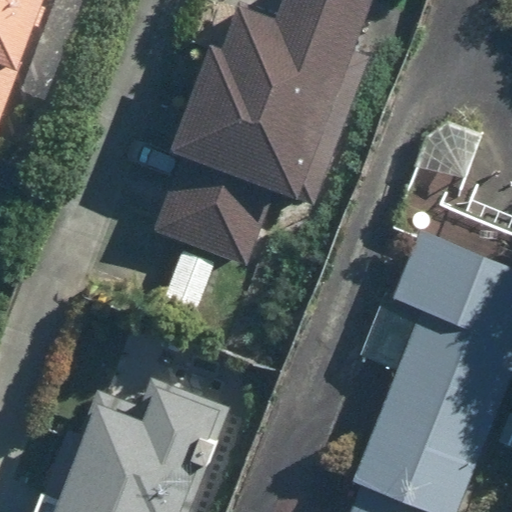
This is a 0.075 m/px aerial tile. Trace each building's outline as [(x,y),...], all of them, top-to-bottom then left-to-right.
[(0,0),(0,148),(55,0),(0,0)] [(287,178),(315,189),(387,0),(295,0),(293,7),(274,0),(235,0),(182,140),(194,144),(164,225),(256,260),(287,178)] [(466,511),(511,397),(511,248),(432,217),(403,292),(430,302),(347,511),(466,511)] [(219,260),(190,249),(169,303),(199,314),(219,260)] [(192,511),(234,400),(159,372),(148,401),(106,385),(89,431),(79,427),(47,511),(192,511)]
